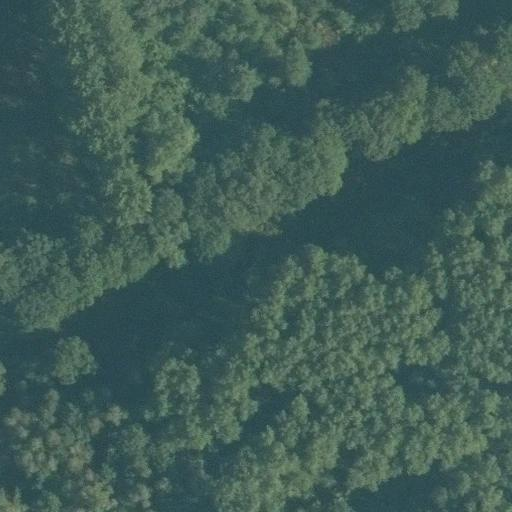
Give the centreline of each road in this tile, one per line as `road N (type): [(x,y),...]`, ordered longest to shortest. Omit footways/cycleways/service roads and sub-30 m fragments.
road 1 (track): [(511,55),(145,231)]
road 2 (track): [(145,231),(70,0)]
road 3 (track): [(145,231),(0,299)]
